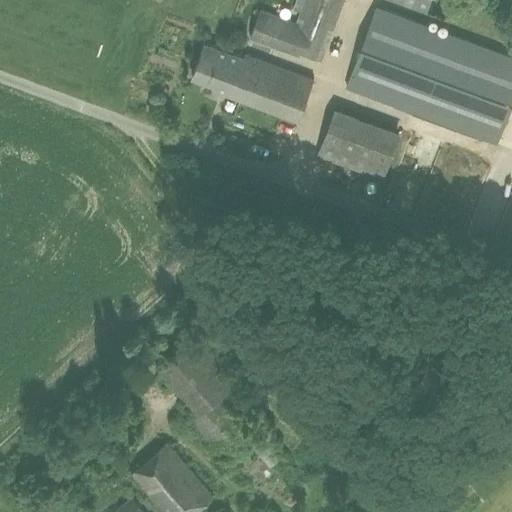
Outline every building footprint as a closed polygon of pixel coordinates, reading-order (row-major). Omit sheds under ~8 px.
[(260,9),(250,37),(298,56),(300,53),(320,61),(344,0),(307,0),(298,24),(260,9)] [(399,0),(425,9),(428,0),(399,0)] [(346,86),(496,141),(511,97),(511,55),(376,5),(346,86)] [(204,42),(191,76),(229,90),(228,94),(297,120),(313,78),(243,52),(242,56),(204,42)] [(317,153),(382,177),(398,135),(333,111),(317,153)] [(425,167),(436,140),(419,133),(408,160),(425,167)] [(239,379),(199,333),(162,364),(202,410),(192,419),(227,459),(253,437),(218,396),(239,379)] [(119,423),(136,412),(128,398),(110,409),(119,423)] [(381,422),(394,440),(405,432),(392,414),(381,422)] [(127,474),(145,496),(136,503),(131,497),(114,511),(143,511),(153,504),(159,511),(193,511),(212,496),(164,441),(127,474)] [(399,511),(389,498),(370,511),(399,511)]
